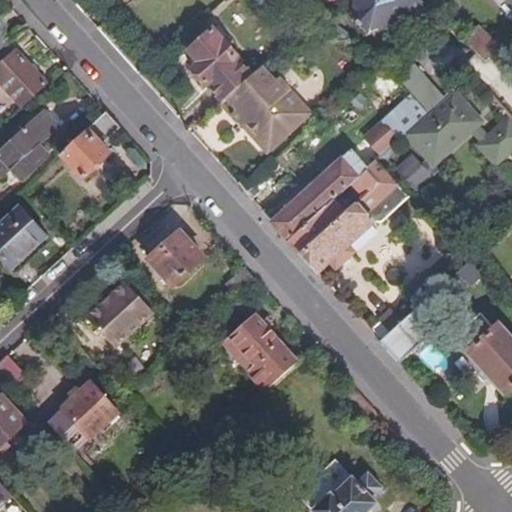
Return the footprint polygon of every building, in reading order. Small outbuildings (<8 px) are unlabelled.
[(413,13),(424,1),(423,0),(355,0),(352,14),(348,17),(366,34),(369,31),(395,22),(412,16),(413,13)] [(398,33),(412,16),(395,22),(398,33)] [(466,41),(487,60),(498,47),(479,29),(466,41)] [(207,85),(223,102),(244,83),(229,65),(236,58),(211,31),(187,54),(197,65),(191,71),(204,87),(207,85)] [(14,54),(4,43),(0,46),(0,80),(23,106),(46,84),(16,52),(14,54)] [(223,102),(222,103),(243,128),(248,124),(255,130),(254,139),(267,154),(304,120),(295,108),(301,102),(279,78),(275,81),(262,66),(244,83),(223,102)] [(456,90),(428,115),(409,132),(432,156),(439,161),(475,129),(483,123),(483,121),(456,90)] [(428,115),(412,98),(383,122),(382,121),(363,138),(380,159),(409,132),(428,115)] [(304,120),(311,114),(301,102),(295,108),(304,120)] [(100,145),(119,127),(106,112),(61,156),(82,181),(109,156),(100,145)] [(0,167),(5,163),(10,169),(21,181),(47,157),(39,147),(58,129),(43,113),(0,153),(0,167)] [(499,164),(511,152),(511,119),(494,136),(487,142),(483,146),(499,164)] [(475,129),(487,142),(494,136),(483,123),(475,129)] [(350,154),(273,223),(289,242),(320,214),(339,197),(353,184),(366,171),(350,154)] [(400,169),(414,184),(428,170),(423,164),(415,155),(400,169)] [(444,166),(439,161),(432,156),(423,164),(428,170),(414,184),(419,189),(444,166)] [(378,160),(366,171),(353,184),(365,197),(350,210),(319,238),(301,255),(318,273),(330,264),(336,271),(354,255),(348,247),(372,225),(381,225),(411,197),(378,160)] [(0,177),(10,169),(5,163),(0,167),(0,177)] [(365,197),(353,184),(339,197),(350,210),(365,197)] [(0,266),(6,273),(45,238),(19,210),(0,227),(0,266)] [(320,214),(289,242),(301,255),(319,238),(313,233),(325,221),(320,214)] [(148,260),(173,287),(204,259),(179,232),(148,260)] [(51,243),(45,238),(6,273),(13,279),(51,243)] [(225,285),(235,297),(255,279),(245,268),(225,285)] [(116,348),(153,313),(124,282),(110,296),(111,298),(104,306),(101,304),(86,318),(116,348)] [(375,319),(388,333),(406,317),(394,303),(375,319)] [(388,333),(380,342),(400,365),(436,333),(416,309),(406,317),(388,333)] [(253,315),(222,343),(266,391),(296,363),(253,315)] [(505,395),(511,388),(511,336),(502,324),(495,330),(483,315),(463,331),(477,347),(468,355),(505,395)] [(0,362),(0,366),(17,387),(28,376),(9,354),(0,362)] [(64,409),(91,437),(120,411),(93,381),(64,409)] [(367,428),(380,417),(353,386),(336,400),(350,416),(354,414),(367,428)] [(13,435),(25,424),(0,397),(0,447),(8,440),(14,446),(18,441),(13,435)] [(80,447),(91,437),(64,409),(54,419),(80,447)] [(191,446),(197,452),(208,443),(202,437),(191,446)] [(365,511),(376,502),(371,497),(382,487),(367,471),(355,481),(349,475),(311,511),(365,511)] [(0,502),(8,495),(0,485),(0,502)]
